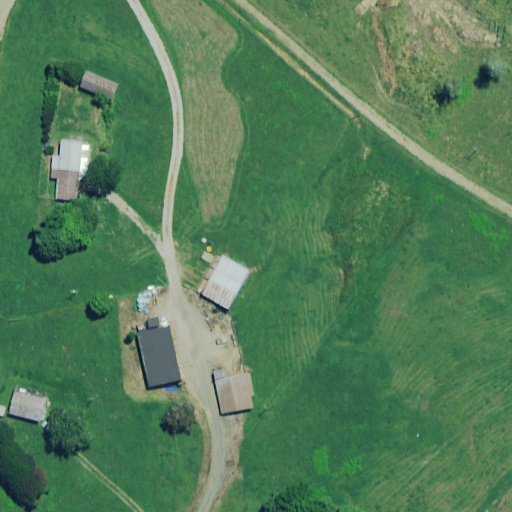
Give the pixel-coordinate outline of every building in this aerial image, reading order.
[(121,86),(88,71),(81,87),(114,102),(121,86)] [(71,137),(70,142),(63,142),(62,157),(53,156),(51,179),(58,179),(56,199),(77,201),(79,181),(87,181),(91,144),(83,144),(83,138),(71,137)] [(251,272),(224,257),(203,295),(229,310),(251,272)] [(185,380),(173,326),(139,333),(151,388),(185,380)] [(258,408),(251,375),(216,381),(222,414),(258,408)] [(46,400),(17,392),(10,414),(40,422),(46,400)]
